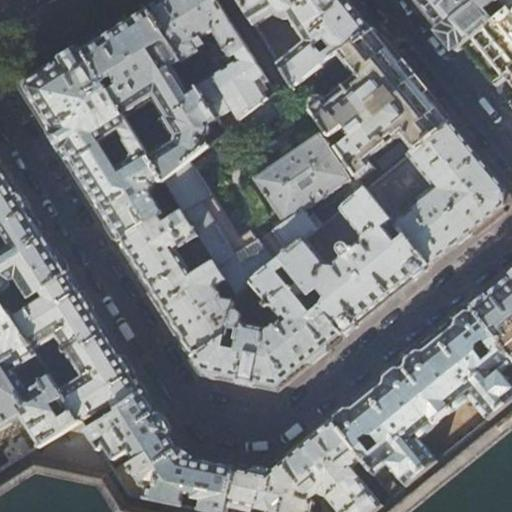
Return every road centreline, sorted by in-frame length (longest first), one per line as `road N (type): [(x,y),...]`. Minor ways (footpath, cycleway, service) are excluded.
road 1 (residential): [(511,240),(279,426),(195,413),(0,107)]
road 2 (residential): [(383,0),(511,160)]
